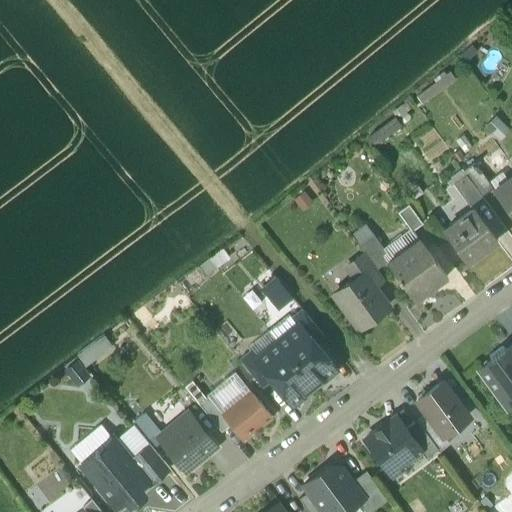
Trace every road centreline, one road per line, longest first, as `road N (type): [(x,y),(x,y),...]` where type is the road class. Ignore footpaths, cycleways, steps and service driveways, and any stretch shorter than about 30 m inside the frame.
road 1 (track): [(58,0),(326,326)]
road 2 (residential): [(214,511),(511,285)]
